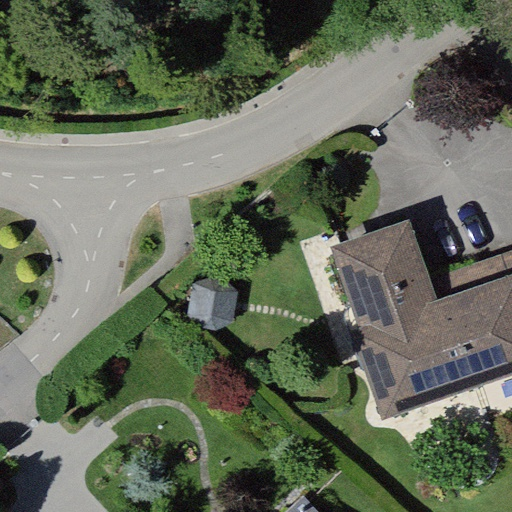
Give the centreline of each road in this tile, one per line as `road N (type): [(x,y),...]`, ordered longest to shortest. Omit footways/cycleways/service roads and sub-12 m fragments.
road 1 (residential): [(102,196),(295,125),(488,0)]
road 2 (residential): [(0,398),(87,307),(102,196)]
